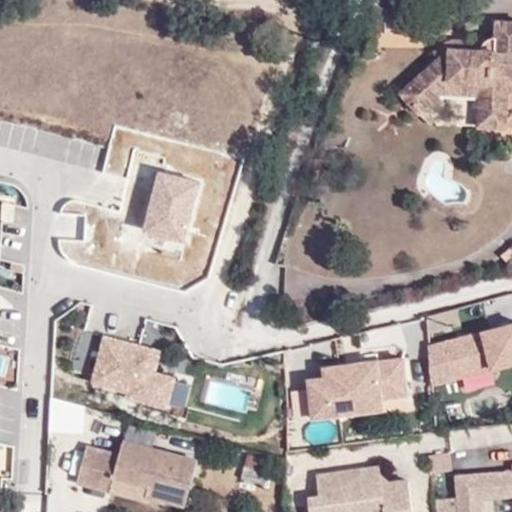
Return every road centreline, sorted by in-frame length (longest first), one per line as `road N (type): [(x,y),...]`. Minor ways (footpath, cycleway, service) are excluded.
road 1 (residential): [(353,0),(266,268),(255,310),(261,331)]
road 2 (residential): [(261,331),(288,340),(348,330),(511,285)]
road 3 (residential): [(42,271),(205,315),(223,342),(261,331)]
road 4 (residential): [(32,511),(42,271)]
road 5 (residential): [(42,271),(46,172),(0,158)]
